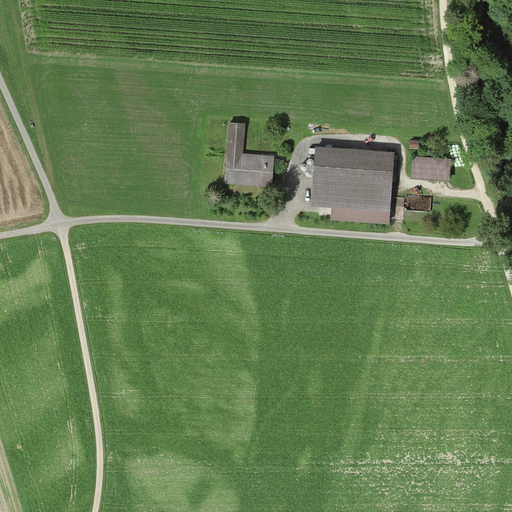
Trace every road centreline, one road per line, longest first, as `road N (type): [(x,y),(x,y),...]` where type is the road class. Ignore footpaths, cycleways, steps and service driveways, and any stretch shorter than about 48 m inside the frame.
road 1 (unclassified): [(0,236),(122,217),(498,244),(459,121),(443,0)]
road 2 (track): [(95,511),(100,446),(57,223)]
road 3 (track): [(0,78),(57,223)]
